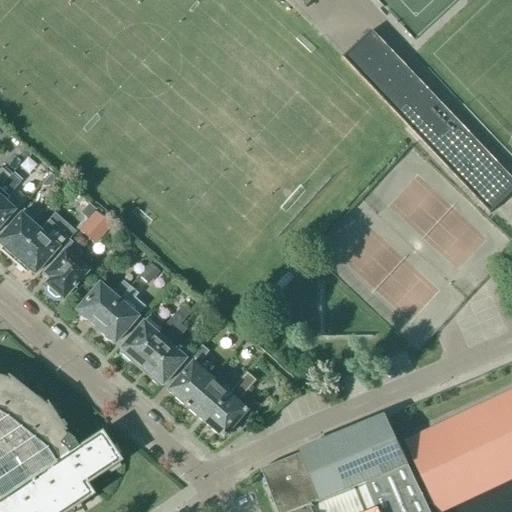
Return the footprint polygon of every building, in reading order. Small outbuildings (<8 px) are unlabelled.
[(297,0),(307,10),(316,0),(297,0)] [(371,31),(342,59),(490,215),(511,193),(511,179),(491,158),(488,160),(483,154),(486,152),(441,105),(438,107),(433,102),(436,99),(390,51),(389,52),(387,53),(382,48),(385,45),(371,31)] [(28,172),(38,161),(30,154),(20,166),(28,172)] [(0,188),(10,177),(9,176),(0,170),(0,188)] [(0,226),(12,213),(2,204),(7,199),(6,199),(20,184),(11,176),(10,177),(0,188),(0,226)] [(14,260),(38,234),(29,226),(32,221),(23,213),(0,238),(0,247),(2,249),(0,251),(0,252),(7,259),(13,258),(14,260)] [(38,234),(14,260),(16,261),(16,267),(24,274),(27,271),(33,276),(66,239),(69,242),(77,233),(69,227),(63,235),(56,229),(46,241),(38,234)] [(62,301),(86,274),(74,264),(82,254),(69,243),(60,252),(63,254),(44,276),(49,281),(45,286),(47,288),(47,294),(54,299),(59,299),(62,301)] [(93,331),(129,289),(123,283),(115,292),(118,295),(114,300),(98,286),(75,313),(78,316),(79,319),(93,331)] [(125,310),(124,309),(136,295),(129,289),(93,331),(107,343),(110,343),(113,346),(136,319),(135,318),(141,311),(131,303),(125,310)] [(179,325),(180,327),(189,316),(181,309),(162,329),(169,336),(179,325)] [(138,371),(163,343),(155,337),(159,332),(146,320),(119,351),(121,353),(119,355),(138,371)] [(186,332),(180,327),(179,325),(169,336),(176,341),(186,332)] [(163,343),(138,371),(157,388),(159,386),(161,388),(184,361),(163,343)] [(185,409),(209,382),(191,366),(167,393),(185,409)] [(241,381),(240,380),(234,374),(225,385),(220,391),(209,382),(185,409),(203,424),(241,381)] [(241,381),(203,424),(221,440),(245,413),(235,405),(254,382),(245,374),(240,380),(241,381)] [(0,511),(70,511),(93,497),(86,487),(120,464),(100,433),(76,449),(72,443),(72,442),(65,437),(64,438),(62,435),(63,434),(64,434),(45,405),(44,405),(45,406),(44,407),(6,378),(5,379),(6,380),(5,381),(0,379),(0,511)] [(440,511),(445,511),(511,481),(511,391),(404,442),(440,511)] [(356,511),(418,488),(394,438),(384,418),(300,453),(301,456),(310,479),(271,495),(277,511),(292,511),(319,501),(323,511),(356,511)] [(262,472),(271,495),(310,479),(301,456),(262,472)] [(356,511),(429,511),(418,488),(356,511)] [(323,511),(319,501),(292,511),(323,511)]
